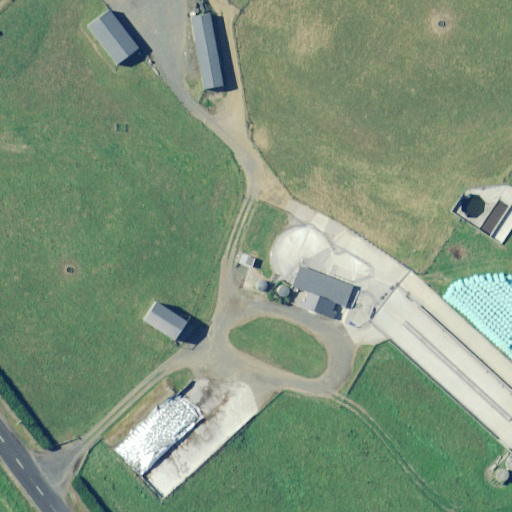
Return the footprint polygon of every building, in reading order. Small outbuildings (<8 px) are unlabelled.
[(137,49),(108,11),(87,27),(115,65),(137,49)] [(222,86),(209,14),(190,18),(203,90),(222,86)] [(239,262),(262,272),(283,222),(272,217),(275,211),(263,206),(239,262)] [(350,292),(377,302),(384,285),(332,265),(332,264),(333,259),(332,253),(331,248),(329,243),(326,239),(322,235),(318,232),(313,230),(308,228),(302,228),(297,228),(292,230),(287,232),(283,235),(279,238),(276,243),(273,248),(272,253),(271,258),(272,263),(273,269),(275,273),(278,278),(282,282),(286,285),(291,287),(308,293),(302,308),(332,320),(338,305),(344,307),(350,292)] [(185,322),(155,303),(143,321),(173,340),(185,322)]
